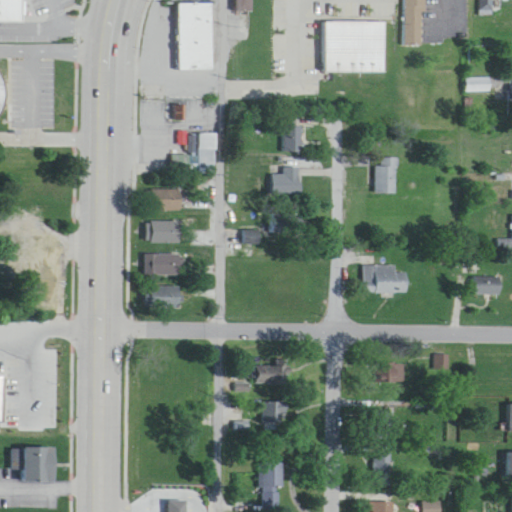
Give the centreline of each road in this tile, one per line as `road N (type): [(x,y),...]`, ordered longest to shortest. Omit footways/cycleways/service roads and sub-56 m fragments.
road 1 (primary): [(97,511),(112,0)]
road 2 (residential): [(511,323),(99,316)]
road 3 (residential): [(335,511),(339,111)]
